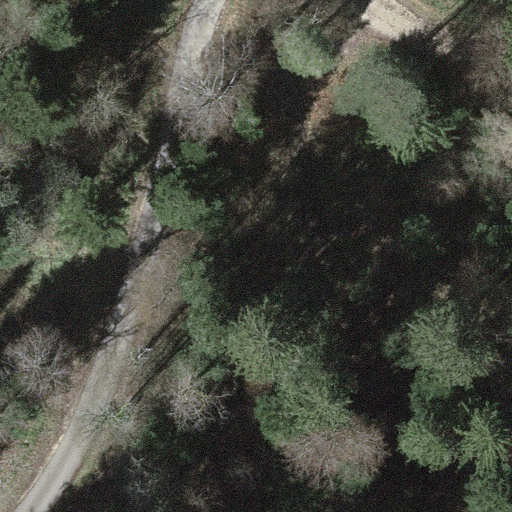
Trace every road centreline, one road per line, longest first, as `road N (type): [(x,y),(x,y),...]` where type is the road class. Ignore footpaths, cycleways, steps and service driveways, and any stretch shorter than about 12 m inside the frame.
road 1 (track): [(29,511),(72,447),(115,342),(209,0)]
road 2 (track): [(281,0),(296,170),(328,277),(437,511)]
road 3 (track): [(359,0),(441,47),(511,65)]
